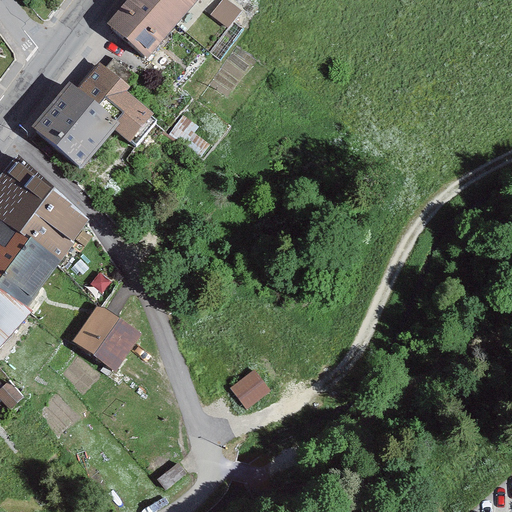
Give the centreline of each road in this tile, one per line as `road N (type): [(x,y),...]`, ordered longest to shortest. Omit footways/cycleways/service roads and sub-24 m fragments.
road 1 (residential): [(174,511),(204,481),(201,437),(133,252),(0,135)]
road 2 (track): [(511,158),(438,201),(402,249),(349,353),(313,396),(244,428),(201,437)]
